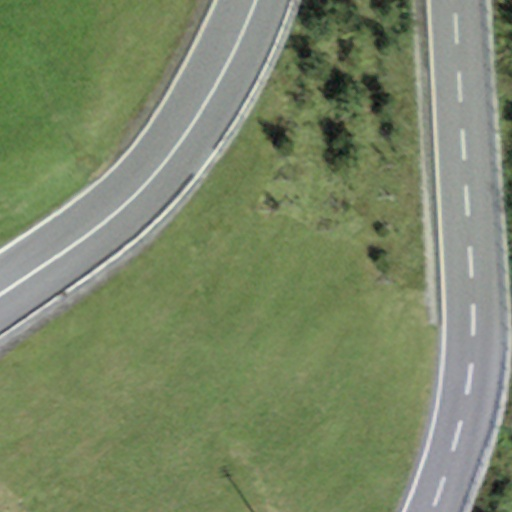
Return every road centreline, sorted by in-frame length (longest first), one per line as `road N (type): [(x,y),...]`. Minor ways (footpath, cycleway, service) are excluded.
road 1 (primary): [(432,511),(465,410),(473,336),(455,0)]
road 2 (primary): [(256,0),(204,107),(146,186),(0,296)]
road 3 (primary): [(403,0),(511,379)]
